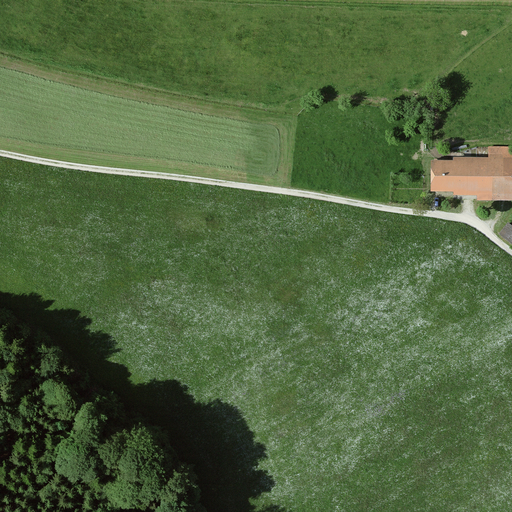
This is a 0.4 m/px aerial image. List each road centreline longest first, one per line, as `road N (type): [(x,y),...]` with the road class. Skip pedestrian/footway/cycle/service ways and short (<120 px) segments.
road 1 (track): [(0,155),(451,216),(511,252)]
road 2 (track): [(202,511),(161,432),(39,331),(0,312)]
